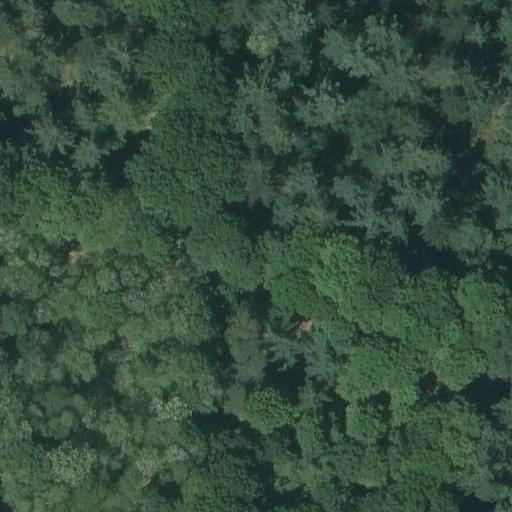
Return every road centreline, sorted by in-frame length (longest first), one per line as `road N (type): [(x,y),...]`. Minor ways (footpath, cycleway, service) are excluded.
road 1 (track): [(481,333),(0,214)]
road 2 (track): [(167,0),(190,264)]
